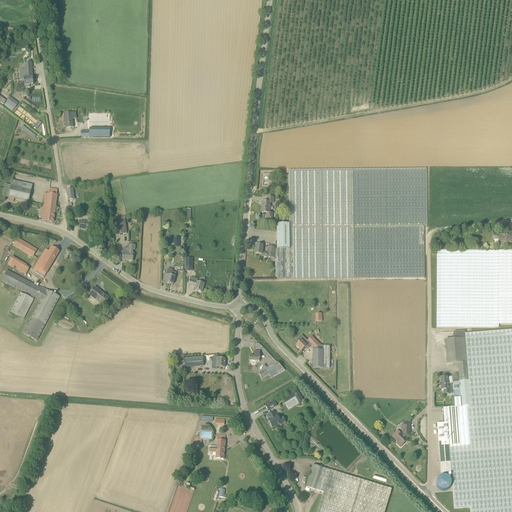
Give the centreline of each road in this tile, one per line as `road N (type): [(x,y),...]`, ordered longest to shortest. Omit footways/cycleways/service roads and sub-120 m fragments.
road 1 (unclassified): [(424,492),(430,234),(511,221)]
road 2 (unclassified): [(238,307),(269,0)]
road 3 (unclassified): [(424,492),(275,342),(254,308),(238,307)]
road 4 (track): [(511,78),(471,94),(253,131)]
road 5 (unclassified): [(298,511),(238,392),(238,307)]
road 6 (unclassified): [(238,307),(137,284),(61,230)]
road 7 (unclassified): [(61,230),(46,87)]
